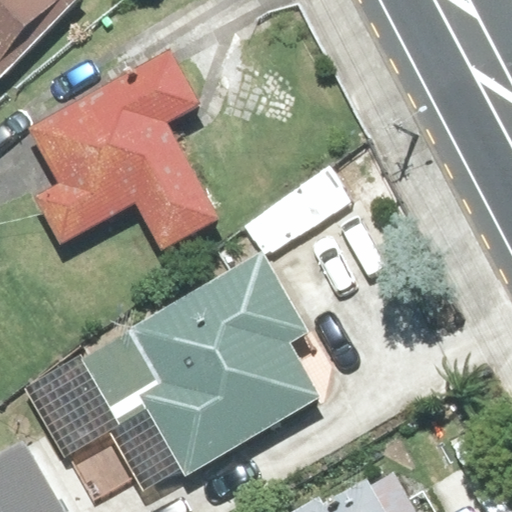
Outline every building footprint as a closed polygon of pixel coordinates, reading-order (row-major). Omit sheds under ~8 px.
[(0,0),(0,79),(81,0),(0,0)] [(210,103),(182,53),(35,133),(65,187),(40,200),(71,256),(152,212),(176,256),(237,222),(181,119),(210,103)] [(94,355),(128,418),(77,446),(109,504),(160,476),(170,494),(339,401),(307,344),(323,335),(278,254),(94,355)] [(74,511),(38,445),(0,465),(0,511),(74,511)] [(430,511),(402,462),(313,511),(430,511)]
